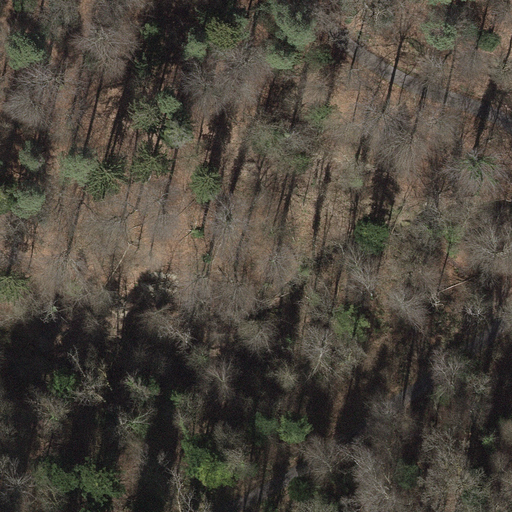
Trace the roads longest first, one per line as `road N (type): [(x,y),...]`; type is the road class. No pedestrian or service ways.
road 1 (track): [(511,317),(348,440),(219,511)]
road 2 (track): [(312,0),(374,62),(511,123)]
